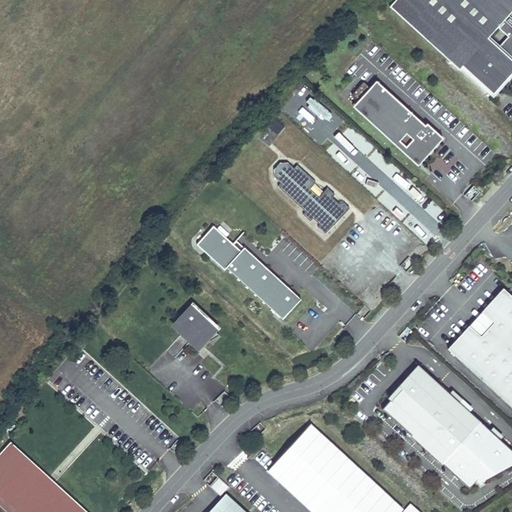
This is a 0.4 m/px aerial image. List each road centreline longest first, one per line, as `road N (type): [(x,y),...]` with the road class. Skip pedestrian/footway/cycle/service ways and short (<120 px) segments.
road 1 (unclassified): [(147,511),(237,412),(344,364),(511,183)]
road 2 (unknown): [(473,224),(457,195),(470,154),(366,54)]
